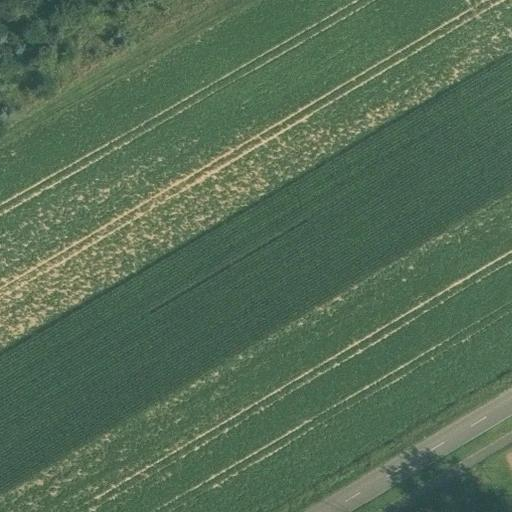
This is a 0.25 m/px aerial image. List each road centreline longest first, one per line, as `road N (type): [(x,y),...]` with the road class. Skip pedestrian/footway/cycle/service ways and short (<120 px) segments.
road 1 (track): [(0,138),(229,0)]
road 2 (tertiary): [(329,511),(511,398)]
